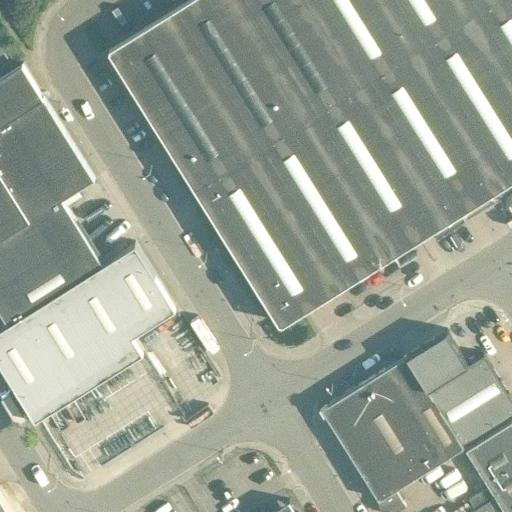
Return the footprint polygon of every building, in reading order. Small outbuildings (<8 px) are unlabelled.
[(382,233),(236,0),(183,0),(111,46),(185,165),(176,171),(197,206),(207,200),(281,320),(393,250),(382,233)] [(383,0),(236,0),(382,233),(488,167),(383,0)] [(511,0),(383,0),(488,167),(498,184),(511,175),(511,0)] [(95,174),(24,59),(14,65),(15,66),(0,74),(0,307),(8,320),(0,324),(0,359),(35,416),(144,347),(133,330),(176,303),(136,239),(103,260),(63,195),(95,174)] [(453,198),(440,207),(451,226),(465,217),(453,198)] [(451,226),(440,207),(426,215),(438,234),(451,226)] [(448,327),(407,352),(463,441),(511,411),(511,394),(485,351),(469,360),(448,327)] [(463,441),(407,352),(390,363),(390,362),(322,404),(389,511),(390,511),(406,502),(396,486),(447,454),(446,452),(463,441)] [(511,417),(466,446),(490,484),(507,511),(511,507),(511,417)] [(507,511),(490,484),(470,497),(476,508),(469,511),(507,511)] [(0,511),(13,511),(0,490),(0,511)] [(299,511),(298,510),(290,497),(277,506),(266,511),(299,511)]
